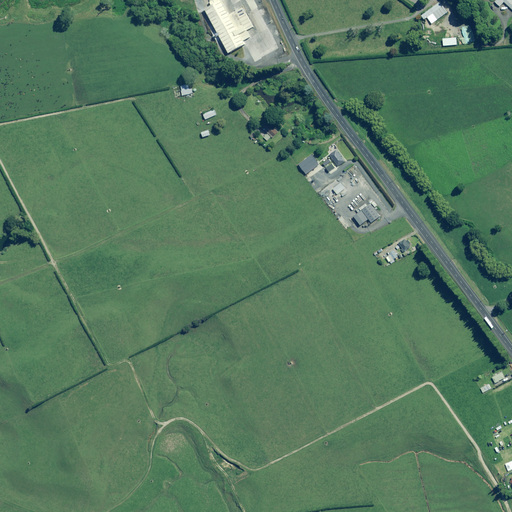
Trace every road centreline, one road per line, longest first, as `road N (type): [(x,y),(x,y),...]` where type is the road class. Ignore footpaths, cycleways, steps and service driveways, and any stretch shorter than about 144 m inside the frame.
road 1 (trunk): [(511,349),(324,98),(273,0)]
road 2 (track): [(291,39),(410,16),(416,5),(409,0)]
